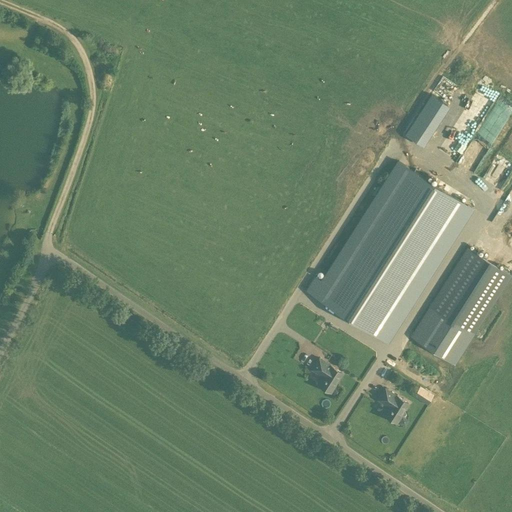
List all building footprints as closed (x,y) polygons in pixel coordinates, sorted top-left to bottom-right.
[(433,93),(408,134),(427,146),(452,104),(433,93)] [(487,155),(511,106),(511,104),(500,98),(494,110),(497,112),(488,130),(480,126),(470,146),(487,155)] [(388,343),(473,209),(396,160),(320,279),(315,276),(306,290),(388,343)] [(468,248),(430,308),(473,336),(511,276),(468,248)] [(343,373),(319,358),(312,370),(323,377),(318,384),(331,393),(343,373)] [(385,388),(378,400),(389,407),(384,414),(397,423),(409,403),(385,388)]
